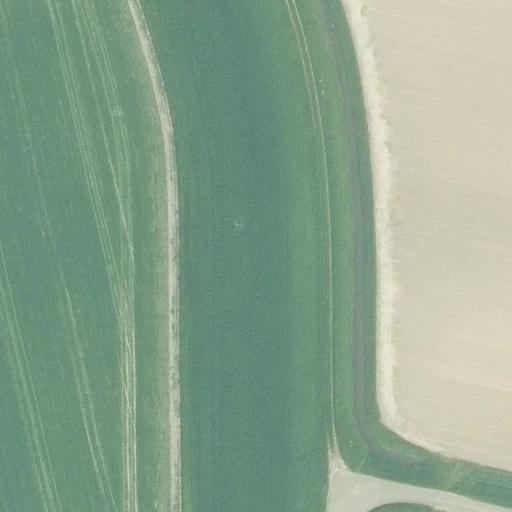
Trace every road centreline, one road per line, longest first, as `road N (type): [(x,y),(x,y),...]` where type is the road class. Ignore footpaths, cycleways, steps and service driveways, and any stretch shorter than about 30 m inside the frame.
road 1 (track): [(357,501),(336,472),(318,86),(298,0)]
road 2 (unclassified): [(499,511),(414,492),(357,501)]
